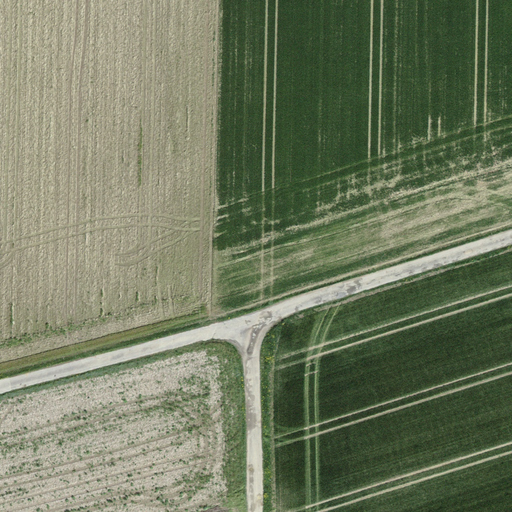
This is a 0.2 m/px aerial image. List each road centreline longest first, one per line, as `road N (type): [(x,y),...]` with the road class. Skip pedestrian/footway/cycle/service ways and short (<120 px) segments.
road 1 (track): [(254,318),(511,238)]
road 2 (track): [(0,384),(254,318)]
road 3 (track): [(256,511),(254,318)]
